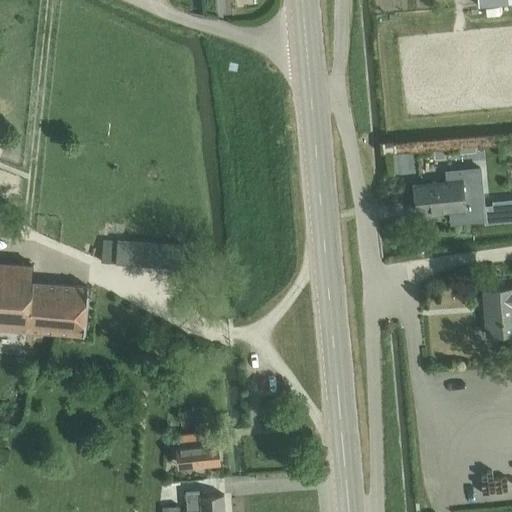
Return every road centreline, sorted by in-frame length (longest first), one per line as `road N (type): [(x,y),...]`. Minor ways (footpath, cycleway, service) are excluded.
road 1 (tertiary): [(348,511),(302,0)]
road 2 (track): [(306,45),(219,32),(132,0)]
